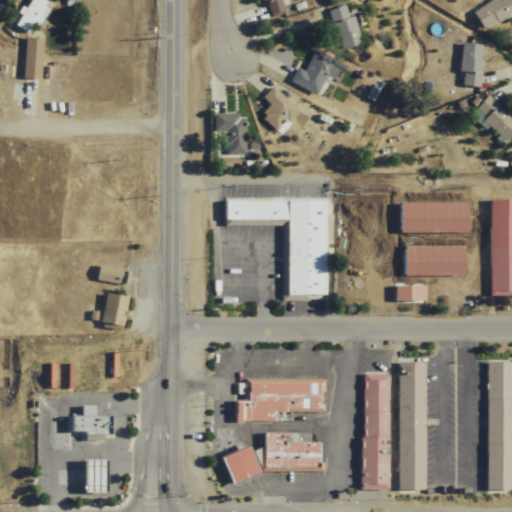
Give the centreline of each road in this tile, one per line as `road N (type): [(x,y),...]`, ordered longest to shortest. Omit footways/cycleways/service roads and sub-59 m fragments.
road 1 (secondary): [(163,511),(169,0)]
road 2 (residential): [(165,329),(511,330)]
road 3 (residential): [(0,130),(168,126)]
